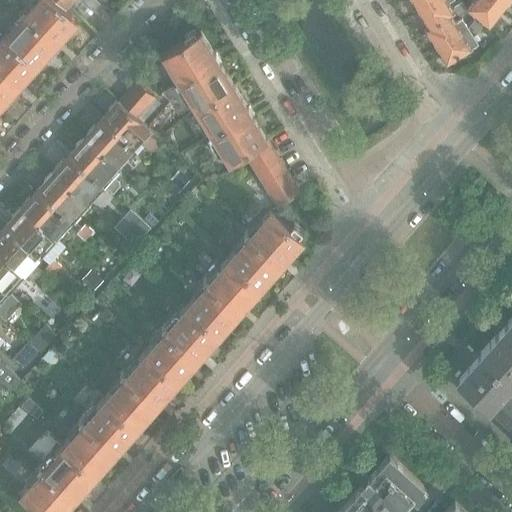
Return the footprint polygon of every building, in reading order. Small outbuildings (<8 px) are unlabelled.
[(54,0),(36,0),(5,35),(38,65),(54,47),(59,41),(77,21),(54,0)] [(411,0),(418,11),(435,0),(411,0)] [(435,0),(418,11),(428,27),(449,14),(453,12),(447,3),(452,0),(435,0)] [(473,0),(467,8),(477,18),(489,27),(502,11),(489,0),(473,0)] [(489,0),(502,11),(510,0),(489,0)] [(463,2),(453,8),(457,15),(467,9),(463,2)] [(428,27),(425,30),(436,47),(467,27),(462,20),(455,24),(449,14),(428,27)] [(473,19),(469,25),(477,31),(481,26),(473,19)] [(467,27),(436,47),(447,64),(470,50),(466,43),(465,40),(472,35),(467,27)] [(186,41),(163,55),(179,81),(217,58),(215,54),(200,31),(196,34),(194,31),(184,37),(186,41)] [(0,106),(14,91),(20,84),(38,65),(5,35),(0,40),(0,106)] [(217,58),(179,81),(196,108),(233,84),(217,58)] [(135,83),(128,91),(145,107),(154,98),(154,97),(136,81),(135,83)] [(196,108),(212,135),(249,110),(233,84),(196,108)] [(128,91),(119,100),(137,116),(145,107),(128,91)] [(145,107),(137,116),(143,122),(160,103),(154,98),(145,107)] [(108,113),(103,118),(137,150),(153,131),(143,122),(137,116),(119,100),(118,102),(116,100),(109,109),(110,111),(108,113)] [(249,110),(212,135),(223,152),(229,162),(245,152),(267,138),(252,115),(249,110)] [(137,150),(103,118),(95,127),(94,125),(86,134),(88,135),(87,137),(121,167),(137,150)] [(121,167),(87,137),(85,139),(83,137),(76,146),(77,147),(71,155),(105,185),(121,167)] [(273,149),(267,138),(245,152),(251,161),(252,162),(273,149)] [(273,149),(252,162),(258,173),(280,160),(273,149)] [(232,172),(251,161),(245,152),(229,162),(227,163),(232,172)] [(105,185),(71,155),(63,163),(61,162),(53,171),(89,203),(105,185)] [(280,160),(258,173),(265,184),(286,171),(280,160)] [(45,183),(39,190),(73,221),(89,203),(53,171),(44,181),(45,183)] [(189,180),(179,171),(171,179),(182,188),(189,180)] [(286,171),(265,184),(271,194),(293,181),(286,171)] [(300,192),(299,191),(293,181),(271,194),(278,205),(300,192)] [(57,238),(62,233),(73,221),(39,190),(31,199),(30,197),(21,206),(57,238)] [(14,217),(12,220),(6,226),(40,257),(49,264),(65,246),(57,238),(21,206),(13,216),(14,217)] [(261,284),(281,262),(303,237),(299,234),(302,230),(293,222),(290,226),(270,208),(229,255),(261,284)] [(159,220),(148,211),(141,219),(150,227),(152,229),(159,220)] [(134,245),(149,229),(150,227),(141,219),(136,215),(120,232),(134,244),(134,245)] [(86,225),(82,230),(89,236),(94,232),(86,225)] [(0,253),(24,275),(40,257),(6,226),(0,233),(0,253)] [(89,236),(82,230),(77,234),(85,241),(89,236)] [(24,275),(0,253),(0,284),(9,292),(24,275)] [(186,303),(219,332),(261,284),(229,255),(186,303)] [(58,271),(62,266),(55,259),(50,264),(58,271)] [(58,271),(50,264),(46,269),(54,276),(58,271)] [(82,279),(93,289),(94,290),(103,281),(91,269),(82,279)] [(0,301),(9,292),(0,284),(0,301)] [(31,301),(23,295),(19,299),(26,306),(31,301)] [(100,295),(94,302),(100,307),(106,301),(100,295)] [(22,311),(26,306),(19,299),(14,304),(22,311)] [(145,350),(178,379),(219,332),(186,303),(145,350)] [(476,355),(456,378),(489,408),(489,407),(505,390),(509,386),(511,382),(511,315),(506,323),(494,335),(476,355)] [(57,334),(54,332),(44,323),(28,341),(38,350),(39,350),(41,352),(57,334)] [(39,350),(38,350),(28,341),(12,359),(22,369),(39,350)] [(137,425),(156,404),(178,379),(145,350),(104,396),(137,425)] [(0,361),(0,380),(11,390),(21,380),(0,361)] [(511,396),(505,390),(489,407),(511,427),(511,396)] [(96,472),(113,452),(137,425),(104,396),(63,443),(96,472)] [(38,407),(28,398),(21,406),(31,415),(38,407)] [(38,407),(31,415),(35,418),(42,411),(38,407)] [(60,511),(96,472),(63,443),(21,491),(41,508),(37,511),(60,511)] [(356,490),(341,507),(345,511),(398,511),(423,484),(389,453),(377,467),(373,471),(368,477),(361,484),(356,490)] [(466,511),(454,501),(444,511),(466,511)]
